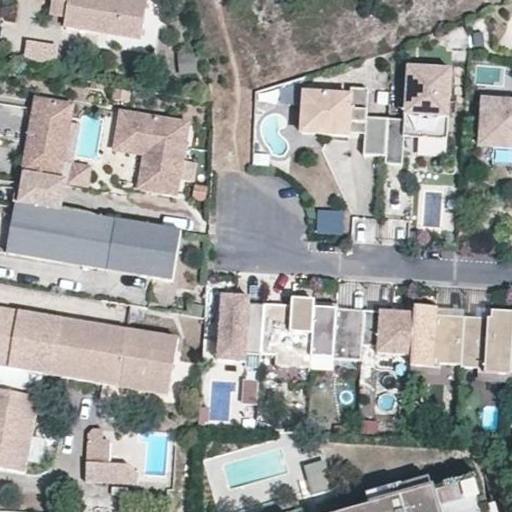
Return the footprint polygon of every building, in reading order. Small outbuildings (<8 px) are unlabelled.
[(62,16),(60,22),(138,38),(144,3),(126,0),(47,0),(46,13),(62,16)] [(483,21),(473,22),(476,46),(485,46),(483,21)] [(23,61),(54,60),(53,39),(22,40),(23,61)] [(451,71),(408,68),(405,121),(389,120),(386,158),(386,165),(403,166),(404,138),(415,139),(414,156),(442,158),(444,140),(447,141),(451,71)] [(367,119),(369,91),(351,89),(350,98),(305,94),(302,135),(349,138),(350,129),(366,130),(365,139),(364,157),(386,158),(389,120),(367,119)] [(62,107),(28,101),(16,170),(27,172),(51,176),(62,107)] [(511,102),(485,101),(482,146),(511,147),(511,102)] [(172,197),(185,124),(117,112),(111,141),(144,147),(142,158),(134,190),(172,197)] [(365,139),(366,130),(350,129),(349,138),(365,139)] [(111,141),(109,151),(142,158),(144,147),(111,141)] [(18,191),(16,202),(53,208),(58,181),(50,180),(51,176),(27,172),(24,191),(18,191)] [(169,228),(53,208),(16,202),(11,201),(2,254),(99,270),(101,256),(132,261),(131,276),(161,280),(169,228)] [(315,208),(314,233),(342,233),(342,209),(315,208)] [(101,256),(99,270),(131,276),(132,261),(101,256)] [(262,354),(265,304),(250,304),(238,303),(238,298),(222,297),(218,361),(246,362),(247,354),(262,354)] [(312,358),(315,303),(293,301),(293,306),(265,304),(262,354),(277,355),(276,365),(311,368),(312,362),(312,358)] [(338,304),(315,303),(312,358),(312,362),(333,363),(334,359),(362,361),(363,346),(365,311),(338,309),(338,304)] [(382,312),(365,311),(363,346),(379,347),(378,354),(412,357),(415,309),(393,308),(393,313),(392,317),(382,316),(382,312)] [(438,311),(415,309),(412,357),(411,367),(440,368),(441,363),(462,365),(465,318),(437,316),(438,311)] [(116,390),(126,334),(0,312),(0,370),(25,375),(39,377),(116,390)] [(492,319),(465,318),(462,365),(462,368),(479,369),(479,374),(511,375),(511,373),(511,364),(511,315),(493,314),(492,319)] [(116,390),(167,399),(177,344),(126,334),(116,390)] [(39,377),(25,375),(21,397),(35,400),(39,377)] [(0,471),(20,476),(35,400),(21,397),(0,392),(0,471)] [(94,440),(95,429),(88,428),(82,433),(82,439),(94,440)] [(105,440),(94,440),(82,439),(81,462),(104,463),(105,440)] [(325,474),(321,460),(300,466),(302,472),(315,468),(317,476),(325,474)] [(125,464),(81,462),(80,483),(132,486),(133,475),(125,464)] [(330,490),(325,474),(317,476),(315,468),(302,472),(308,496),(330,490)] [(486,511),(485,507),(476,475),(428,488),(366,506),(344,511),(486,511)] [(366,506),(428,488),(425,476),(362,494),(366,506)]
